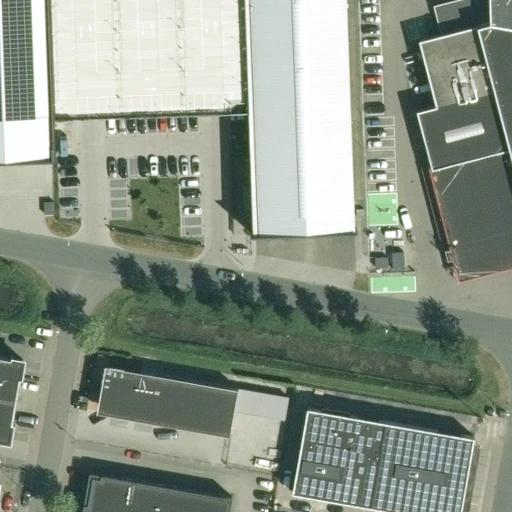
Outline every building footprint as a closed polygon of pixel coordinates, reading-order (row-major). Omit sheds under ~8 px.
[(0,0),(0,159),(57,157),(55,116),(51,0),(0,0)] [(244,0),(51,0),(55,116),(248,109),(244,0)] [(345,0),(245,0),(254,233),(251,233),(252,234),(358,230),(358,229),(355,229),(345,0)] [(509,148),(511,159),(511,0),(458,0),(433,7),(440,34),(419,39),(436,105),(417,110),(432,168),(433,168),(509,148)] [(0,355),(0,438),(9,441),(12,424),(14,424),(15,423),(12,423),(20,378),(22,378),(23,377),(20,377),(23,360),(12,358),(13,356),(11,356),(11,358),(0,355)] [(132,418),(229,435),(238,388),(140,371),(140,373),(105,367),(98,409),(133,416),(132,418)] [(459,511),(473,436),(307,407),(292,492),(407,511),(459,511)] [(84,503),(82,511),(86,511),(229,511),(232,496),(101,473),(101,477),(93,476),(88,503),(84,503)]
